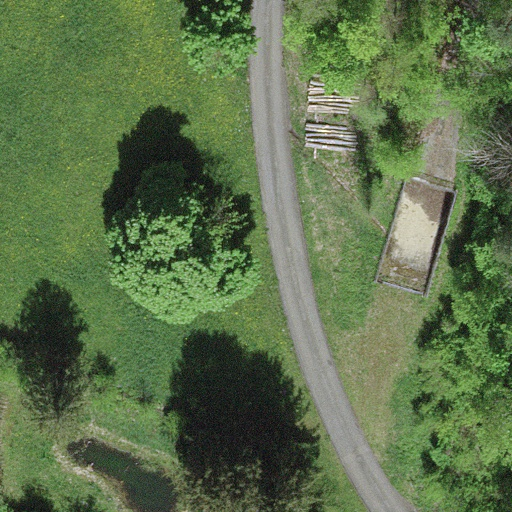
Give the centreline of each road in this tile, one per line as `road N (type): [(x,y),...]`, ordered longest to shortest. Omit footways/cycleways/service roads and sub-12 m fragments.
road 1 (unclassified): [(269,0),(274,173),(314,360),(349,440),(397,511)]
road 2 (track): [(430,157),(476,0)]
